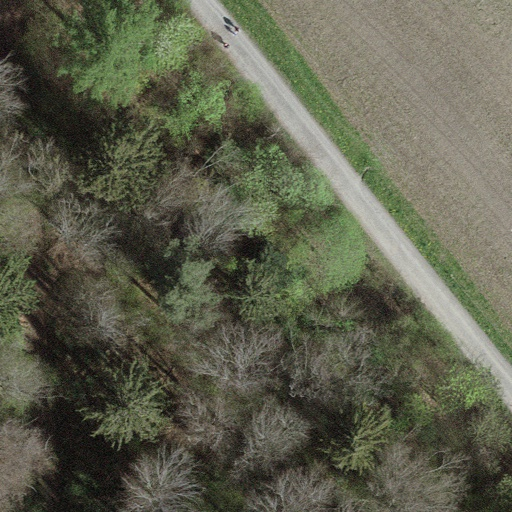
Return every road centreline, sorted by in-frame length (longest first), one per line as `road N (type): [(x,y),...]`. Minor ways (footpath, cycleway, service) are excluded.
road 1 (track): [(73,511),(24,0)]
road 2 (track): [(511,391),(188,0)]
